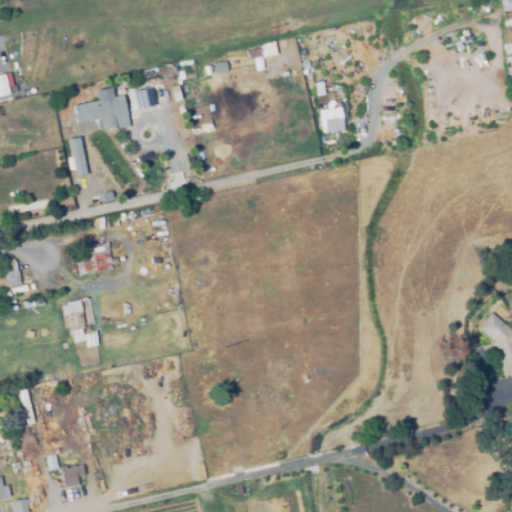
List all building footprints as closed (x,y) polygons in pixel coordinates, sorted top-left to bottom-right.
[(500,11),(498,2),(505,1),(507,10),(500,11)] [(511,25),(502,27),(502,21),(511,19),(511,25)] [(360,41),(357,27),(373,23),(377,37),(360,41)] [(318,48),(316,37),(328,35),(330,45),(318,48)] [(275,53),(260,57),(261,60),(251,62),(250,56),(242,58),(240,51),(258,47),(257,44),(271,40),(275,53)] [(464,52),(463,45),(481,42),(482,49),(464,52)] [(448,74),(443,71),(450,56),(455,58),(448,74)] [(226,71),(212,73),(211,62),(224,60),(226,71)] [(477,79),(476,70),(484,70),(485,79),(477,79)] [(8,92),(6,85),(14,83),(16,90),(8,92)] [(471,99),(471,95),(467,96),(465,87),(476,85),(478,97),(471,99)] [(133,94),(149,89),(153,106),(137,110),(133,94)] [(72,104),(122,94),(127,126),(99,126),(97,117),(75,122),(72,104)] [(331,139),(331,133),(320,134),(317,112),(336,109),(336,105),(343,104),(345,116),(341,117),(344,137),(331,139)] [(65,139),(77,137),(84,173),(72,176),(65,139)] [(50,149),(59,146),(63,160),(53,162),(50,149)] [(12,167),(11,159),(42,152),(44,160),(12,167)] [(97,230),(95,220),(101,219),(103,229),(97,230)] [(77,276),(72,249),(105,243),(110,270),(77,276)] [(5,288),(4,283),(0,283),(0,274),(4,274),(2,262),(12,260),(13,271),(16,271),(18,286),(5,288)] [(1,300),(0,297),(0,294),(7,292),(9,297),(1,300)] [(82,327),(68,329),(67,325),(62,326),(59,306),(64,305),(63,302),(77,300),(82,327)] [(511,373),(504,376),(495,344),(477,331),(488,314),(510,331),(511,331),(511,373)] [(79,328),(80,334),(70,336),(69,330),(79,328)] [(80,335),(81,341),(71,343),(70,337),(80,335)] [(24,426),(16,392),(23,390),(32,424),(24,426)] [(46,472),(42,458),(51,455),(55,470),(46,472)] [(11,472),(9,465),(17,463),(19,470),(11,472)] [(62,489),(57,469),(63,467),(64,470),(79,466),(81,475),(74,477),(76,486),(62,489)] [(24,474),(29,473),(33,488),(28,490),(24,474)] [(0,500),(0,487),(5,486),(8,499),(0,500)] [(11,511),(8,502),(26,497),(28,505),(24,506),(25,511),(11,511)] [(0,510),(0,503),(7,502),(8,509),(0,510)]
